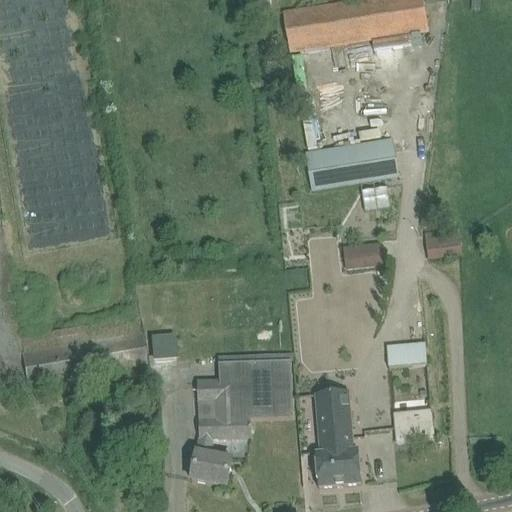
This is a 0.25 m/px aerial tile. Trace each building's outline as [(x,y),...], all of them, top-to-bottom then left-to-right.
[(369,0),(284,14),(291,56),(428,34),(422,0),(369,0)] [(314,190),(401,178),(396,140),(309,152),(314,190)] [(391,189),(365,190),(366,210),(391,209),(391,189)] [(23,355),(0,212),(0,393),(148,369),(142,336),(23,355)] [(426,235),(429,262),(462,258),(459,232),(426,235)] [(383,269),(380,247),(345,251),(347,273),(383,269)] [(301,372),(328,371),(327,344),(300,344),(301,372)] [(390,346),(391,368),(429,366),(428,344),(390,346)] [(213,442),(252,440),(252,423),(294,421),(292,364),(220,366),(220,382),(198,383),(199,408),(200,428),(201,442),(192,483),(228,489),(233,463),(210,459),(213,442)] [(343,393),(342,378),(328,379),(329,393),(343,393)] [(316,457),(318,470),(320,490),(362,487),(361,467),(359,452),(354,453),(347,395),(314,399),(321,456),(316,457)] [(431,412),(394,415),(397,446),(434,442),(431,412)] [(125,445),(143,449),(145,438),(127,435),(125,445)]
